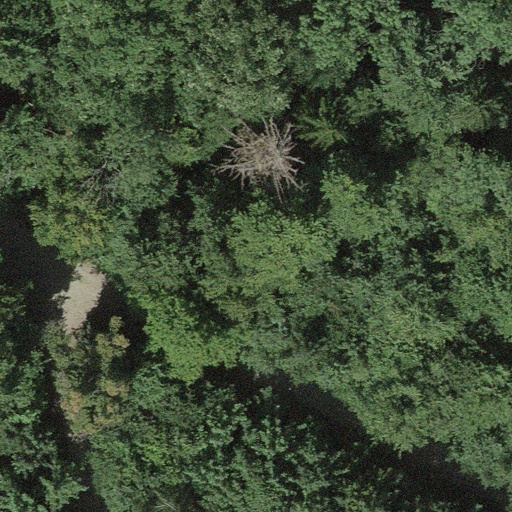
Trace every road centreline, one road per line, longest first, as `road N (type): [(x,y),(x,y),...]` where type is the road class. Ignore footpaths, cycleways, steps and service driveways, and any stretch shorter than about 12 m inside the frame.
road 1 (track): [(0,212),(229,348),(511,498)]
road 2 (track): [(99,511),(8,219)]
